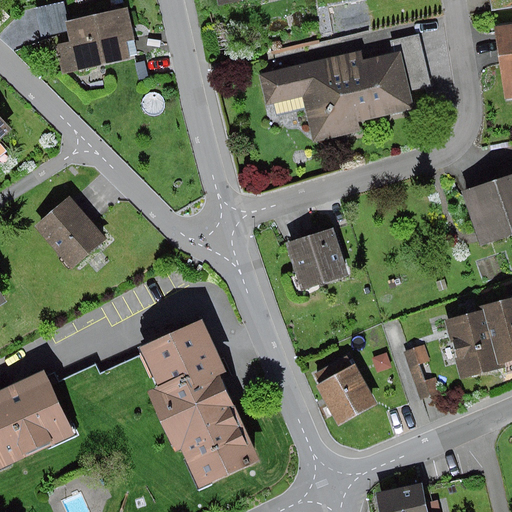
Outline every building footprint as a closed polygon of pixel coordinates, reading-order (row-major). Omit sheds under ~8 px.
[(87,68),(151,57),(142,9),(79,20),(87,68)] [(509,100),(511,99),(511,27),(499,29),(509,100)] [(321,135),(427,109),(412,50),(375,59),(371,42),(268,67),(278,112),(314,103),(321,135)] [(0,101),(0,148),(22,133),(0,101)] [(511,179),(474,192),(491,246),(511,239),(511,179)] [(88,200),(52,228),(85,270),(121,242),(88,200)] [(316,292),(364,276),(348,228),(300,243),(316,292)] [(0,324),(34,305),(6,257),(0,260),(0,324)] [(511,298),(481,307),(483,313),(497,367),(511,362),(511,298)] [(447,323),(462,379),(498,370),(497,367),(483,313),(447,323)] [(201,319),(138,348),(157,388),(147,392),(175,452),(181,449),(199,489),(258,462),(218,376),(226,372),(201,319)] [(402,353),(420,403),(440,396),(423,346),(402,353)] [(318,377),(345,428),(384,407),(356,357),(318,377)] [(43,372),(0,391),(0,472),(74,438),(43,372)] [(431,511),(425,486),(376,498),(378,511),(431,511)]
